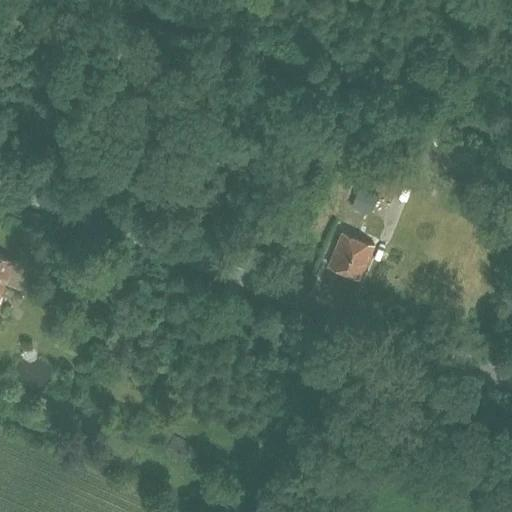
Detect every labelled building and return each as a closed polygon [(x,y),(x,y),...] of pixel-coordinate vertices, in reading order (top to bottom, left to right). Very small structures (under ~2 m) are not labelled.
[(363,181),(395,194),(401,178),(370,166),(363,181)] [(352,207),(370,214),(378,195),(360,187),(352,207)] [(329,264),(361,277),(374,244),(342,231),(329,264)] [(0,296),(14,260),(0,254),(0,296)] [(179,456),(174,464),(190,474),(195,466),(179,456)]
